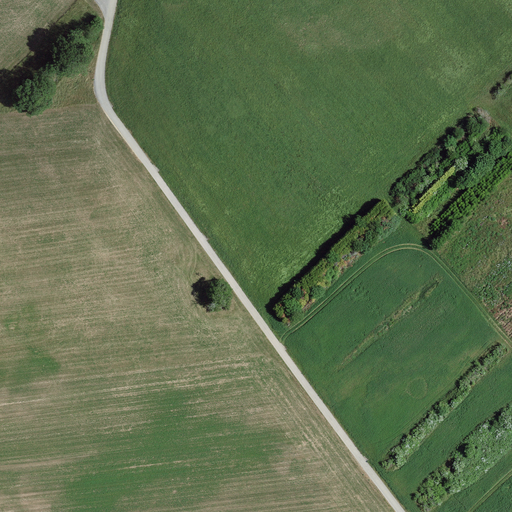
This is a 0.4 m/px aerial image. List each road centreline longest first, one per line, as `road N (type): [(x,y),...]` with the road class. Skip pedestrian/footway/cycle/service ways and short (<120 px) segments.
road 1 (unclassified): [(111,12),(99,90),(110,114),(399,511)]
road 2 (track): [(511,346),(389,197)]
road 3 (track): [(415,511),(413,481),(511,390)]
